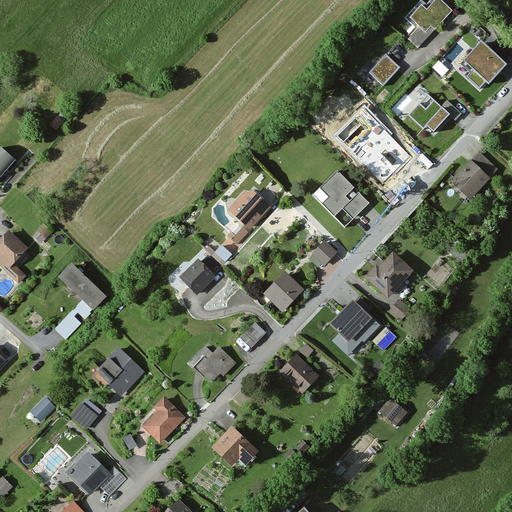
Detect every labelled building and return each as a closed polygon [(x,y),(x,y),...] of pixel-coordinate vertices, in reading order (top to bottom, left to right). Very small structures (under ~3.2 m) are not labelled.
[(437,53),(456,32),(434,11),(415,32),(437,53)] [(480,90),(506,63),(483,42),(461,65),(470,73),(466,77),(480,90)] [(383,85),(400,67),(386,54),(369,72),(383,85)] [(426,93),(408,113),(435,138),(454,118),(426,93)] [(62,121),(57,116),(48,125),(54,130),(62,121)] [(0,178),(16,161),(1,148),(0,148),(0,178)] [(478,152),(452,183),(473,201),(500,171),(478,152)] [(337,170),(312,195),(345,228),(369,204),(337,170)] [(247,187),(227,210),(250,229),(269,206),(247,187)] [(26,247),(7,230),(0,237),(0,270),(15,284),(22,277),(10,265),(26,247)] [(226,259),(233,251),(222,241),(215,249),(226,259)] [(325,241),(312,255),(324,266),(337,251),(325,241)] [(456,245),(450,253),(462,262),(468,254),(456,245)] [(377,266),(367,278),(392,299),(415,270),(395,254),(382,269),(377,266)] [(197,258),(178,277),(196,294),(215,275),(197,258)] [(105,298),(71,265),(58,278),(92,311),(105,298)] [(288,273),(266,295),(284,314),(307,293),(288,273)] [(399,296),(389,309),(398,316),(408,303),(399,296)] [(368,306),(358,297),(352,302),(363,312),(368,306)] [(352,302),(328,326),(338,335),(332,341),(348,355),(362,340),(363,341),(379,325),(363,312),(352,302)] [(247,312),(228,331),(247,350),(266,331),(247,312)] [(205,347),(191,364),(199,370),(217,386),(236,363),(218,347),(212,353),(205,347)] [(99,370),(91,379),(103,390),(108,384),(121,396),(143,372),(119,349),(99,370)] [(296,355),(279,373),(303,396),(320,378),(296,355)] [(41,420),(57,404),(46,393),(30,409),(41,420)] [(87,427),(102,408),(86,395),(71,413),(87,427)] [(164,395),(151,407),(157,413),(142,427),(158,444),(186,418),(164,395)] [(408,412),(391,398),(378,413),(395,427),(408,412)] [(237,426),(211,451),(230,470),(242,458),(249,465),(262,451),(237,426)] [(88,452),(67,472),(91,496),(111,475),(88,452)] [(0,475),(0,497),(13,483),(3,473),(0,475)] [(168,483),(172,478),(170,477),(161,488),(169,493),(174,487),(168,483)] [(195,511),(183,500),(170,511),(195,511)] [(80,511),(72,503),(63,511),(80,511)]
